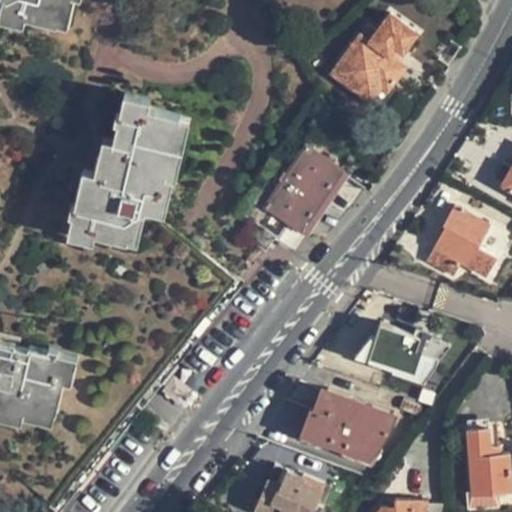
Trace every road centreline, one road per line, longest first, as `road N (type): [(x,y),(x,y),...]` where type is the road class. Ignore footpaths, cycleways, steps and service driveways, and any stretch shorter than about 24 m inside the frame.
road 1 (secondary): [(144,511),(345,256)]
road 2 (secondary): [(345,256),(457,107),(511,15)]
road 3 (residential): [(345,256),(379,276),(511,315)]
